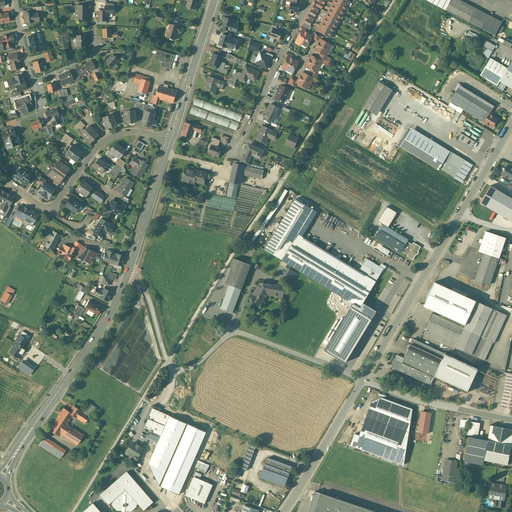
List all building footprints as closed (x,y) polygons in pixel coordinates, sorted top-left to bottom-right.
[(197,0),(186,0),(186,1),(187,2),(186,7),(187,8),(189,9),(190,8),(195,10),(197,5),(196,5),(197,0)] [(349,2),(345,0),(335,0),(336,0),(334,5),(345,11),(349,2)] [(425,0),(445,10),(450,0),(425,0)] [(473,11),(452,0),(450,0),(445,10),(467,22),(473,11)] [(296,3),(291,2),(289,10),(289,11),(292,12),(293,11),(297,12),(299,6),(301,6),(301,4),(299,3),(297,3),(296,3)] [(345,11),(334,5),(331,9),(341,14),(343,10),(344,11),(345,11)] [(87,6),(80,6),(80,8),(75,8),(75,14),(77,14),(77,20),(87,20),(87,6)] [(341,14),(331,9),(329,14),(339,19),(341,14)] [(105,11),(99,11),(98,21),(106,21),(106,13),(107,11),(105,11)] [(500,25),(473,11),(467,22),(494,36),(500,25)] [(37,13),(32,14),(32,12),(23,13),(24,23),(38,21),(38,17),(37,17),(37,13)] [(8,13),(0,14),(0,23),(9,22),(8,13)] [(339,19),(329,14),(326,18),(336,23),(339,19)] [(232,20),(224,18),(222,24),(222,23),(221,27),(221,28),(229,30),(231,24),(232,20)] [(336,23),(326,18),(324,22),(334,28),(336,23)] [(334,28),(324,22),(322,27),(331,32),(334,28)] [(179,27),(170,24),(168,30),(166,30),(165,33),(167,33),(165,37),(175,40),(177,32),(181,33),(182,28),(179,27)] [(238,26),(231,24),(229,30),(234,32),(236,32),(238,27),(238,26)] [(331,32),(322,27),(319,31),(329,37),(331,32)] [(111,29),(103,29),(103,38),(111,38),(111,33),(111,29)] [(273,29),(269,37),(279,40),(282,32),(273,29)] [(301,31),(296,40),(302,43),(307,33),(305,32),(301,30),(301,31)] [(375,58),(429,91),(446,63),(392,30),(375,58)] [(477,40),(479,35),(468,31),(466,37),(477,40)] [(70,33),(61,34),(63,49),(67,49),(66,37),(70,37),(70,33)] [(312,36),(307,33),(302,43),(307,46),(312,36)] [(11,34),(0,36),(0,39),(1,45),(2,45),(2,48),(9,46),(9,44),(13,43),(11,34)] [(36,35),(27,37),(30,47),(28,47),(30,53),(41,50),(40,44),(39,41),(37,41),(36,35),(38,34),(35,35),(36,35)] [(84,35),(75,36),(75,42),(73,42),(73,47),(75,47),(85,46),(84,35)] [(239,40),(221,35),(218,46),(235,51),(239,40)] [(511,43),(511,40),(506,38),(503,43),(510,47),(511,43)] [(330,45),(320,39),(317,45),(327,50),(330,45)] [(483,45),(487,47),(483,53),(489,56),(495,45),(486,40),(483,45)] [(260,43),(251,41),(248,49),(257,52),(260,43)] [(327,50),(317,45),(314,50),(320,54),(324,56),(324,55),(327,50)] [(165,52),(157,50),(154,59),(162,61),(161,66),(169,69),(172,60),(173,60),(174,55),(165,52)] [(352,61),(356,54),(350,51),(348,54),(345,53),(343,57),(352,61)] [(271,58),(260,52),(257,58),(259,59),(257,64),(266,68),(271,58)] [(16,54),(8,56),(9,60),(6,61),(7,65),(10,65),(18,63),(19,62),(16,54)] [(119,60),(112,54),(105,62),(112,68),(119,60)] [(221,57),(213,54),(211,59),(209,64),(210,64),(218,67),(219,63),(221,57)] [(291,58),(287,56),(287,57),(282,66),(287,69),(293,59),(291,58)] [(317,59),(311,56),(308,61),(318,67),(321,61),(317,59)] [(506,68),(490,58),(479,75),(497,86),(500,81),(507,69),(506,68)] [(293,59),(287,69),(293,72),(298,62),(293,59)] [(511,59),(506,68),(507,69),(500,81),(511,87),(511,59)] [(41,60),(32,62),(35,73),(44,71),(41,60)] [(91,61),(82,65),(85,73),(95,69),(91,61)] [(318,67),(308,61),(305,67),(312,70),(315,72),(318,67)] [(18,63),(10,65),(11,71),(19,69),(18,63)] [(224,65),(219,63),(218,67),(217,70),(222,71),(221,72),(226,74),(227,70),(226,69),(223,68),(224,65)] [(82,65),(75,68),(79,76),(86,74),(85,73),(82,65)] [(258,72),(245,66),(242,75),(239,80),(245,83),(247,77),(255,81),(258,72)] [(68,71),(58,76),(62,85),(72,80),(68,71)] [(235,74),(234,75),(232,74),(230,79),(235,81),(236,79),(239,80),(242,75),(238,73),(239,72),(236,71),(235,73),(235,74)] [(309,76),(302,72),(299,78),(309,83),(312,78),(309,76)] [(19,75),(12,77),(13,78),(6,80),(9,89),(16,87),(17,91),(17,92),(19,91),(26,89),(23,80),(21,81),(19,75)] [(150,79),(136,75),(134,82),(140,84),(138,91),(146,94),(149,82),(150,79)] [(218,80),(208,77),(207,81),(208,82),(205,90),(214,92),(216,86),(222,88),(224,82),(218,80)] [(309,83),(299,78),(296,83),(306,89),(309,83)] [(389,88),(378,81),(362,107),(373,114),(389,88)] [(53,83),(47,85),(48,93),(57,91),(55,85),(54,86),(53,83)] [(495,105),(460,84),(449,101),(484,122),(484,123),(489,114),(495,105)] [(284,87),(280,85),(279,87),(274,99),(284,103),(290,89),(284,87)] [(176,91),(159,86),(155,98),(159,99),(159,100),(160,101),(160,99),(173,103),(176,91)] [(251,107),(256,93),(247,90),(246,94),(242,92),(240,99),(244,100),(242,104),(248,106),(251,107)] [(28,96),(21,98),(18,99),(19,101),(16,102),(15,102),(17,108),(21,107),(23,113),(32,110),(30,105),(31,104),(28,96)] [(243,114),(196,97),(193,105),(240,122),(243,114)] [(144,104),(136,101),(134,108),(142,110),(142,109),(144,104)] [(245,114),(248,106),(242,104),(240,103),(237,111),(245,114)] [(279,108),(270,104),(267,110),(268,110),(264,118),(263,119),(272,123),(273,122),(276,124),(278,120),(274,118),(279,108)] [(239,123),(192,106),(189,114),(236,131),(239,123)] [(55,109),(45,113),(48,121),(50,120),(58,117),(55,109)] [(135,111),(124,111),(125,123),(135,122),(135,118),(135,111)] [(155,114),(145,111),(142,123),(151,125),(155,114)] [(110,114),(102,118),(106,129),(115,125),(114,121),(113,121),(110,114)] [(497,119),(489,114),(484,123),(484,122),(484,123),(488,126),(496,124),(495,122),(497,119)] [(58,117),(50,120),(52,126),(60,123),(58,117)] [(39,120),(30,123),(32,130),(41,127),(39,120)] [(79,120),(75,125),(80,130),(84,126),(79,120)] [(195,126),(185,122),(181,135),(191,138),(191,137),(193,138),(194,135),(192,134),(193,130),(195,126)] [(98,135),(88,126),(80,134),(89,143),(98,135)] [(262,126),(259,132),(256,139),(263,143),(265,139),(266,139),(267,136),(274,139),(277,133),(271,131),(271,130),(262,126)] [(13,129),(7,131),(7,130),(1,133),(4,141),(6,145),(17,142),(15,138),(16,137),(13,129)] [(447,155),(409,131),(400,146),(438,170),(439,169),(447,155)] [(73,139),(65,134),(62,138),(64,139),(63,140),(69,145),(73,139)] [(290,134),(286,142),(294,146),(298,138),(290,134)] [(228,138),(221,135),(219,140),(220,141),(219,142),(226,144),(228,138)] [(216,139),(212,137),(209,145),(211,146),(211,145),(217,147),(219,142),(220,141),(219,140),(216,139)] [(207,142),(199,139),(197,148),(204,150),(207,142)] [(144,144),(138,141),(134,147),(140,150),(144,144)] [(118,146),(115,143),(109,151),(108,151),(114,155),(119,159),(124,151),(118,146)] [(254,146),(250,144),(244,157),(243,157),(242,158),(248,161),(250,157),(251,153),(257,155),(260,156),(262,151),(254,147),(254,146)] [(71,145),(65,154),(69,157),(75,161),(75,162),(81,153),(71,145)] [(217,147),(211,145),(211,146),(208,153),(218,157),(221,149),(217,147)] [(114,155),(108,151),(109,151),(107,150),(105,153),(111,158),(110,158),(111,159),(114,155)] [(447,155),(439,169),(454,178),(464,160),(449,151),(447,155)] [(147,165),(139,160),(138,161),(134,158),(130,164),(135,167),(131,173),(139,178),(147,165)] [(106,166),(97,159),(92,167),(101,173),(106,166)] [(120,159),(116,164),(114,166),(120,171),(122,169),(125,163),(120,159)] [(58,161),(47,175),(54,180),(58,183),(60,180),(61,180),(66,173),(66,172),(68,169),(64,166),(58,161)] [(240,165),(233,164),(229,182),(239,184),(241,175),(243,166),(240,165)] [(114,166),(108,173),(115,179),(120,171),(114,166)] [(263,170),(248,167),(243,166),(241,175),(261,179),(263,170)] [(511,168),(510,167),(510,168),(507,166),(506,166),(505,166),(504,167),(504,168),(504,169),(504,170),(505,171),(503,176),(509,179),(510,179),(511,183),(508,187),(511,189),(511,168)] [(29,174),(21,168),(15,176),(19,180),(19,179),(25,184),(31,176),(29,174)] [(197,172),(184,169),(181,181),(193,183),(193,184),(194,185),(195,182),(199,183),(200,177),(205,178),(206,173),(197,170),(197,172)] [(45,177),(40,173),(37,178),(42,181),(45,177)] [(125,178),(117,191),(125,196),(133,183),(125,178)] [(92,188),(82,180),(75,189),(85,197),(92,188)] [(47,185),(44,182),(37,191),(48,198),(54,190),(53,190),(47,186),(47,185)] [(239,184),(229,182),(226,196),(236,198),(239,184)] [(511,197),(491,185),(480,202),(511,221),(511,197)] [(101,195),(96,191),(92,197),(97,201),(101,195)] [(13,197),(6,193),(0,202),(2,204),(0,207),(0,208),(5,211),(7,207),(8,206),(13,197)] [(80,205),(69,197),(63,205),(74,213),(80,205)] [(295,199),(264,250),(282,260),(302,273),(318,247),(298,234),(313,209),(295,199)] [(113,218),(115,214),(121,217),(125,208),(111,200),(109,204),(107,203),(102,212),(113,218)] [(23,207),(19,205),(16,211),(14,215),(15,216),(23,220),(29,209),(23,206),(23,207)] [(12,209),(7,207),(5,211),(5,212),(3,215),(8,218),(12,209)] [(89,208),(85,214),(92,219),(95,213),(89,208)] [(38,214),(29,209),(23,220),(32,225),(38,214)] [(100,219),(93,232),(101,236),(104,230),(109,233),(113,227),(108,224),(100,219)] [(408,240),(382,224),(375,237),(400,252),(401,251),(407,242),(408,240)] [(52,233),(44,228),(41,234),(49,238),(52,233)] [(73,231),(67,228),(64,233),(70,237),(73,231)] [(482,242),(478,251),(484,253),(491,256),(499,258),(503,247),(505,239),(506,238),(499,236),(485,231),(482,242)] [(49,238),(47,242),(46,242),(48,244),(49,244),(47,247),(52,249),(59,235),(53,232),(52,233),(49,238)] [(101,236),(93,232),(89,239),(100,243),(103,237),(101,236)] [(412,245),(407,242),(401,251),(408,255),(407,256),(413,260),(420,247),(413,243),(412,245)] [(70,247),(69,248),(64,245),(62,249),(61,248),(59,252),(60,253),(58,256),(68,261),(72,254),(75,256),(77,252),(77,251),(70,247)] [(382,246),(379,250),(388,255),(390,250),(382,246)] [(80,253),(78,257),(77,257),(83,261),(89,250),(84,247),(83,247),(80,253)] [(340,260),(318,247),(302,273),(324,286),(340,260)] [(94,253),(89,250),(83,261),(89,264),(89,263),(91,259),(94,253)] [(115,254),(106,251),(103,260),(113,263),(116,254),(115,254)] [(484,253),(475,280),(489,285),(499,258),(491,256),(484,253)] [(124,257),(116,254),(113,263),(121,266),(124,257)] [(250,265),(238,261),(233,259),(229,268),(231,269),(225,283),(229,285),(229,284),(241,289),(250,265)] [(358,271),(340,260),(324,286),(353,303),(360,308),(363,303),(376,282),(375,282),(382,271),(382,272),(384,269),(380,266),(379,267),(366,259),(358,271)] [(287,268),(282,277),(292,283),(297,274),(287,268)] [(110,280),(103,277),(101,283),(108,285),(110,280)] [(451,290),(434,282),(423,306),(433,310),(441,314),(440,317),(464,328),(476,301),(483,304),(485,300),(478,297),(476,301),(466,297),(451,290)] [(262,283),(262,284),(260,283),(253,294),(254,294),(252,298),(260,303),(267,293),(275,294),(274,295),(281,297),(283,286),(277,285),(277,287),(266,285),(266,284),(262,283)] [(241,289),(229,284),(229,285),(220,308),(232,313),(241,289)] [(111,292),(103,288),(102,291),(92,285),(89,292),(93,294),(99,297),(107,301),(111,292)] [(468,294),(452,287),(451,290),(466,297),(468,294)] [(12,296),(5,292),(0,300),(7,304),(12,296)] [(101,308),(89,300),(84,307),(88,310),(94,313),(97,315),(101,308)] [(483,304),(476,301),(464,328),(463,329),(486,340),(492,343),(494,343),(506,315),(483,304)] [(360,308),(353,303),(324,350),(345,363),(376,311),(363,303),(360,308)] [(84,309),(77,305),(73,311),(80,315),(84,309)] [(464,328),(440,317),(441,314),(433,310),(422,334),(454,349),(455,347),(463,329),(464,328)] [(486,340),(463,329),(455,347),(478,358),(486,340)] [(30,337),(22,331),(8,353),(17,359),(24,349),(24,347),(28,341),(28,340),(30,337)] [(445,354),(412,339),(410,344),(442,359),(445,354)] [(486,340),(478,358),(484,361),(492,343),(486,340)] [(442,359),(410,344),(403,358),(401,363),(434,378),(442,359)] [(478,369),(445,354),(434,378),(467,393),(478,369)] [(434,378),(401,363),(403,358),(396,355),(394,359),(392,358),(391,362),(393,363),(391,367),(430,385),(434,378)] [(35,369),(20,360),(15,367),(30,377),(35,369)] [(511,373),(507,373),(501,406),(511,408),(511,373)] [(382,398),(371,402),(359,435),(354,434),(350,445),(403,465),(413,409),(382,398)] [(95,407),(88,402),(81,412),(80,411),(76,418),(84,423),(85,423),(85,422),(95,407)] [(63,409),(49,430),(58,436),(60,434),(66,424),(68,422),(68,421),(72,415),(75,417),(76,418),(80,411),(74,407),(72,410),(71,409),(68,412),(63,409)] [(187,424),(152,408),(145,426),(153,429),(148,439),(157,443),(148,463),(160,486),(187,424)] [(431,413),(421,412),(418,432),(427,434),(431,413)] [(480,423),(470,421),(467,435),(478,436),(480,423)] [(83,435),(66,424),(60,434),(77,445),(83,435)] [(206,432),(187,424),(160,486),(179,494),(206,432)] [(511,441),(511,429),(490,425),(487,440),(511,445),(511,441)] [(49,440),(44,437),(39,445),(44,448),(49,440)] [(511,445),(487,440),(469,437),(463,461),(482,465),(484,460),(507,465),(511,445)] [(65,451),(49,440),(44,448),(60,459),(65,451)] [(133,442),(128,450),(126,451),(125,452),(126,454),(127,455),(129,454),(134,457),(134,459),(136,460),(137,459),(138,458),(138,456),(143,448),(133,442)] [(249,444),(240,468),(247,471),(256,447),(249,444)] [(272,460),(267,458),(260,477),(279,484),(284,469),(270,464),(272,460)] [(195,466),(206,471),(209,464),(198,460),(195,466)] [(457,462),(445,460),(442,480),(454,482),(457,462)] [(284,469),(279,484),(284,486),(291,467),(286,465),(284,469)] [(153,502),(126,471),(100,495),(108,505),(111,502),(112,504),(111,505),(117,511),(131,511),(137,506),(136,505),(137,504),(143,511),(153,502)] [(199,479),(194,477),(185,495),(204,504),(212,485),(199,479)] [(505,490),(498,489),(498,486),(494,485),(493,488),(490,487),(489,496),(494,496),(494,495),(501,497),(500,500),(502,500),(503,496),(504,496),(505,490)] [(375,511),(314,491),(313,495),(312,495),(311,497),(312,498),(307,511),(375,511)] [(99,511),(92,503),(81,511),(99,511)]
